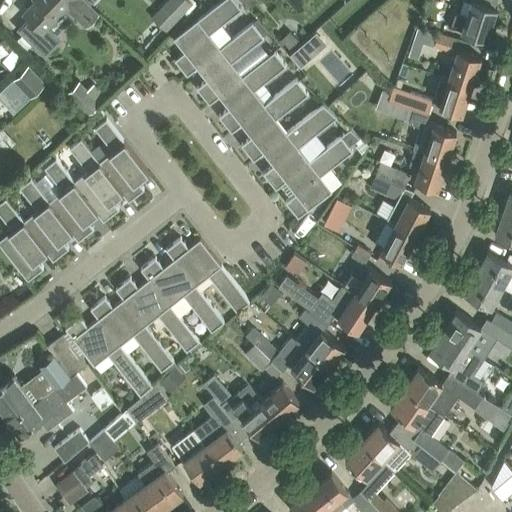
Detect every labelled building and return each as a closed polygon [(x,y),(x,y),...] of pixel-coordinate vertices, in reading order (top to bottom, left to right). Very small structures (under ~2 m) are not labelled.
[(97,9),(87,0),(29,0),(21,9),(26,15),(17,25),(45,52),(59,37),(48,26),(56,18),(67,7),(83,22),(87,19),(96,10),(97,9)] [(167,0),(153,15),(167,29),(192,3),(188,0),(167,0)] [(198,17),(174,36),(185,50),(175,58),(187,73),(197,66),(197,65),(221,46),(220,46),(210,32),(242,7),(236,0),(220,0),(198,17)] [(299,0),(275,0),(287,15),(302,4),(299,0)] [(487,37),(497,7),(476,0),(471,0),(466,14),(456,11),(451,25),(487,37)] [(253,21),(220,46),(221,46),(197,65),(197,66),(207,78),(197,86),(209,102),(219,94),(243,75),(243,74),(232,60),(264,35),(253,21)] [(416,25),(411,39),(453,51),(457,38),(416,25)] [(290,30),(281,39),(289,48),(299,38),(290,30)] [(309,54),(321,46),(314,35),(302,43),(309,54)] [(472,84),(481,55),(458,48),(449,75),(449,76),(472,84)] [(275,49),(243,74),(243,75),(219,94),(229,107),(219,114),(232,130),(241,123),(241,122),(265,103),(265,102),(254,89),(286,64),(275,49)] [(29,63),(13,78),(30,97),(46,82),(29,63)] [(79,84),(69,94),(89,114),(120,83),(109,72),(87,93),(79,84)] [(433,99),(418,94),(419,93),(394,84),(389,98),(429,111),(432,102),(439,104),(439,105),(462,112),(472,84),(449,76),(449,75),(442,73),(433,99)] [(297,77),(265,102),(265,103),(241,122),(241,123),(251,135),(242,143),(254,158),(264,151),(263,150),(288,131),(287,131),(277,117),(309,92),(297,77)] [(324,102),(287,131),(288,131),(263,150),(264,151),(274,163),(264,171),(276,187),(286,179),(285,179),(310,160),(309,159),(299,146),(338,115),(324,102)] [(406,104),(402,116),(410,119),(409,121),(420,125),(413,148),(416,148),(425,151),(447,159),(457,130),(434,123),(426,120),(429,111),(406,104)] [(70,107),(56,112),(61,125),(75,120),(70,107)] [(125,140),(107,117),(95,126),(113,149),(99,160),(123,191),(129,199),(145,187),(138,179),(149,171),(125,140)] [(310,160),(285,179),(286,179),(296,192),(286,199),(298,215),(308,207),(308,208),(332,189),(321,174),(353,149),(349,144),(360,135),(351,127),(341,134),(309,159),(310,160)] [(396,147),(399,134),(387,131),(384,144),(396,147)] [(99,160),(82,137),(70,146),(88,169),(74,179),(74,180),(98,211),(97,211),(104,219),(119,207),(113,199),(123,191),(99,160)] [(447,159),(416,148),(411,163),(420,166),(415,180),(438,187),(447,159)] [(74,180),(74,179),(56,156),(45,166),(63,189),(49,199),(49,200),(73,230),(72,231),(78,239),(94,226),(88,218),(97,211),(98,211),(74,180)] [(382,160),(376,172),(405,185),(410,173),(396,166),(382,160)] [(400,197),(405,185),(376,172),(371,184),(400,197)] [(49,200),(49,199),(31,176),(19,185),(37,208),(24,219),(23,219),(48,250),(47,251),(53,258),(69,246),(63,238),(72,231),(73,230),(49,200)] [(511,187),(511,188),(503,211),(511,213),(511,187)] [(23,219),(24,219),(6,196),(0,200),(0,212),(12,228),(0,237),(0,242),(22,271),(22,270),(28,278),(44,266),(38,258),(47,251),(48,250),(23,219)] [(416,234),(430,207),(409,196),(395,223),(416,234)] [(338,197),(324,223),(338,230),(352,204),(338,197)] [(511,239),(511,213),(503,211),(495,234),(511,239)] [(402,261),(416,234),(395,223),(381,249),(402,261)] [(222,263),(201,236),(189,245),(181,236),(166,247),(174,257),(175,256),(196,284),(196,283),(209,273),(237,309),(250,299),(222,264),(222,263)] [(353,270),(344,284),(375,304),(391,279),(371,266),(365,262),(371,253),(369,252),(357,245),(351,255),(360,260),(353,270)] [(511,261),(488,249),(477,270),(502,284),(511,289),(511,261)] [(224,319),(196,283),(196,284),(175,256),(174,257),(163,265),(156,255),(141,267),(149,277),(149,276),(171,303),(184,293),(212,329),(224,319)] [(490,306),(502,284),(477,270),(465,292),(490,306)] [(287,273),(278,285),(311,308),(319,296),(287,273)] [(149,276),(149,277),(138,285),(131,275),(116,287),(124,296),(145,323),(146,323),(159,313),(187,349),(199,339),(171,303),(149,276)] [(311,308),(329,321),(334,313),(338,316),(358,329),(375,304),(344,284),(335,297),(334,299),(323,291),(319,296),(311,308)] [(174,359),(146,323),(145,323),(124,296),(113,305),(105,295),(91,306),(98,316),(99,316),(120,343),(121,343),(133,333),(161,369),(174,359)] [(329,365),(345,345),(324,328),(329,322),(322,317),(310,309),(306,306),(299,314),(308,323),(296,338),(329,365)] [(456,309),(443,329),(476,351),(485,356),(497,335),(498,335),(481,325),(456,309)] [(511,318),(498,310),(492,318),(511,329),(511,318)] [(99,316),(98,316),(88,324),(80,315),(66,326),(73,336),(94,363),(108,352),(141,394),(153,384),(121,343),(120,343),(99,316)] [(487,315),(481,325),(498,335),(497,335),(511,344),(511,329),(492,318),(487,315)] [(253,326),(246,333),(252,338),(255,341),(283,368),(289,361),(292,364),(291,366),(314,384),(329,365),(296,338),(291,333),(277,349),(259,331),(253,326)] [(443,329),(429,350),(454,366),(450,372),(478,390),(485,379),(484,379),(495,362),(485,356),(476,351),(443,329)] [(54,354),(40,364),(42,368),(57,386),(77,371),(88,362),(64,331),(47,344),(54,354)] [(282,368),(255,341),(245,351),(262,368),(265,366),(275,376),(282,368)] [(483,393),(478,390),(450,372),(444,382),(419,365),(405,385),(444,413),(458,394),(474,405),(483,393)] [(175,367),(159,381),(168,393),(185,377),(175,367)] [(14,373),(0,383),(0,407),(4,413),(17,404),(22,410),(47,393),(57,386),(42,368),(34,374),(35,375),(22,384),(14,373)] [(17,404),(4,413),(20,435),(41,419),(47,428),(74,409),(67,399),(87,384),(77,371),(57,386),(47,393),(22,410),(17,404)] [(214,394),(233,417),(240,411),(234,403),(215,380),(208,386),(214,394)] [(279,417),(299,399),(283,380),(262,397),(279,417)] [(279,417),(262,397),(248,381),(238,390),(243,396),(234,403),(240,411),(243,414),(242,415),(259,434),(279,417)] [(444,413),(405,385),(391,406),(414,422),(415,420),(423,426),(415,436),(421,441),(457,469),(465,459),(431,433),(444,413)] [(511,389),(503,405),(511,410),(511,389)] [(148,390),(141,395),(127,407),(137,420),(158,403),(148,390)] [(214,414),(195,429),(205,442),(221,464),(243,447),(237,439),(245,432),(235,421),(236,420),(233,417),(214,394),(205,402),(214,414)] [(162,418),(151,428),(165,443),(176,434),(162,418)] [(379,420),(362,438),(383,458),(395,468),(412,450),(421,441),(397,423),(390,430),(379,420)] [(80,427),(55,446),(64,459),(65,460),(89,439),(89,438),(80,427)] [(106,427),(90,440),(105,458),(121,445),(106,427)] [(199,480),(221,464),(195,429),(173,445),(199,480)] [(395,468),(383,458),(362,438),(346,457),(370,479),(361,488),(369,497),(395,468)] [(183,492),(165,467),(175,461),(159,440),(148,449),(155,459),(139,471),(140,473),(146,481),(164,506),(183,492)] [(75,470),(56,483),(69,502),(88,489),(75,470)] [(353,495),(348,489),(332,470),(311,486),(331,511),(337,511),(354,500),(362,511),(382,511),(369,497),(361,488),(353,495)] [(456,470),(438,493),(454,505),(477,487),(456,470)] [(146,481),(140,473),(120,487),(126,496),(137,511),(155,511),(164,506),(146,481)] [(331,511),(311,486),(290,503),(297,511),(331,511)] [(107,511),(107,510),(95,494),(82,503),(88,511),(107,511)] [(137,511),(126,496),(107,510),(107,511),(137,511)]
